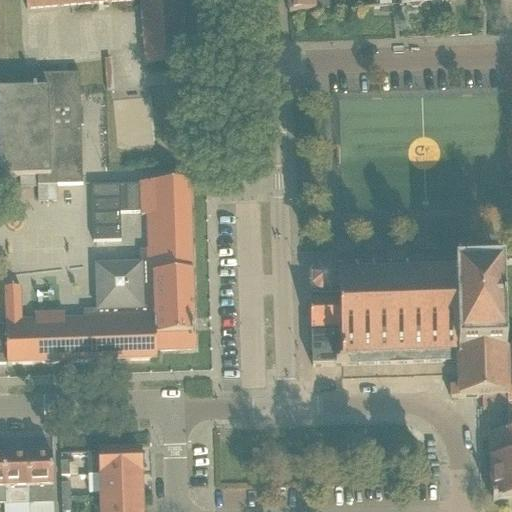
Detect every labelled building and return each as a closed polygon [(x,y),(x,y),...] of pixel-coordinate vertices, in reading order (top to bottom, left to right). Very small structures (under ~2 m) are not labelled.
[(185,61),(180,0),(25,0),(26,10),(140,1),(145,64),(185,61)] [(286,0),(288,14),(327,11),(326,0),(286,0)] [(422,5),(421,0),(400,0),(401,7),(407,6),(411,10),(418,10),(421,5),(422,5)] [(0,177),(37,177),(38,187),(82,185),(79,74),(34,75),(35,86),(33,86),(33,89),(0,90),(0,177)] [(5,326),(0,326),(0,365),(7,365),(7,366),(157,361),(156,353),(195,351),(190,182),(139,184),(139,186),(140,214),(140,217),(146,216),(148,265),(95,266),(97,319),(64,320),(64,314),(34,315),(34,321),(21,321),(20,288),(4,289),(5,326)] [(140,214),(139,186),(91,187),(93,243),(121,242),(120,214),(140,214)] [(372,264),(338,265),(338,273),(330,266),(317,266),(309,276),(309,289),(317,296),(309,296),(312,368),(458,363),(459,387),(450,388),(450,399),(483,398),(483,411),(507,410),(507,419),(511,418),(511,349),(506,349),(503,269),(456,271),(456,261),(422,262),(422,257),(406,257),(406,250),(387,250),(387,258),(372,259),(372,264)] [(511,418),(507,419),(508,434),(489,434),(492,504),(511,502),(511,418)] [(140,452),(127,453),(100,454),(100,476),(140,475),(140,452)] [(54,505),(53,486),(52,455),(27,456),(29,505),(33,505),(36,508),(39,505),(54,505)] [(29,505),(27,456),(4,457),(6,506),(5,511),(29,511),(29,505)] [(60,463),(60,478),(69,477),(69,463),(60,463)] [(140,475),(100,476),(101,498),(141,496),(141,485),(141,484),(140,475)] [(70,484),(61,485),(61,499),(70,499),(70,484)] [(141,511),(141,496),(101,498),(101,511),(141,511)] [(70,511),(70,499),(61,499),(61,511),(70,511)]
